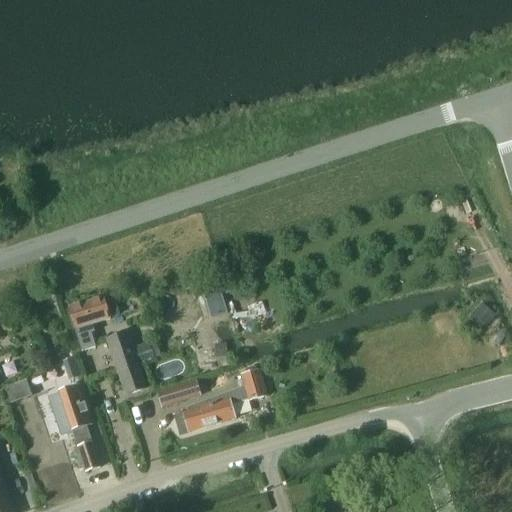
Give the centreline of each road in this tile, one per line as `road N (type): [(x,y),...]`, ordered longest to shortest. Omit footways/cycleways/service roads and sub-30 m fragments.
road 1 (tertiary): [(0,258),(510,96)]
road 2 (unclassified): [(89,511),(417,417)]
